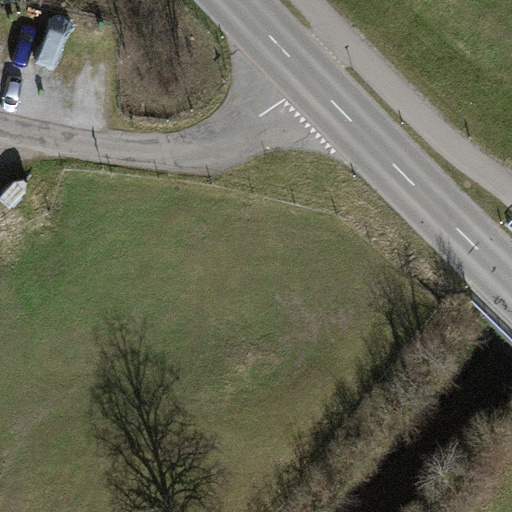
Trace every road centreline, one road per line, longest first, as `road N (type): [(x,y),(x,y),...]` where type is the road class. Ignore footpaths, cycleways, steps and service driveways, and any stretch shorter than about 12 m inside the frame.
road 1 (unclassified): [(0,123),(104,147),(170,149),(231,133),(308,77)]
road 2 (tertiary): [(308,77),(511,283)]
